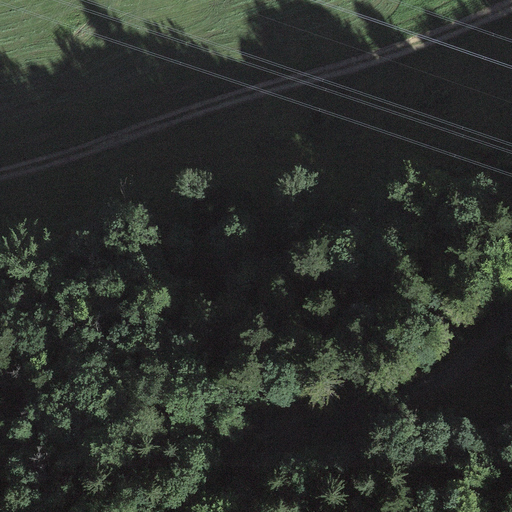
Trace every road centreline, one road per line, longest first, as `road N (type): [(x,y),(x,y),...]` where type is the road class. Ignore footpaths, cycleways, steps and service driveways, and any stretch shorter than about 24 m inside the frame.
road 1 (track): [(0,172),(407,49),(511,5)]
road 2 (residential): [(183,511),(313,427),(433,382),(511,310)]
